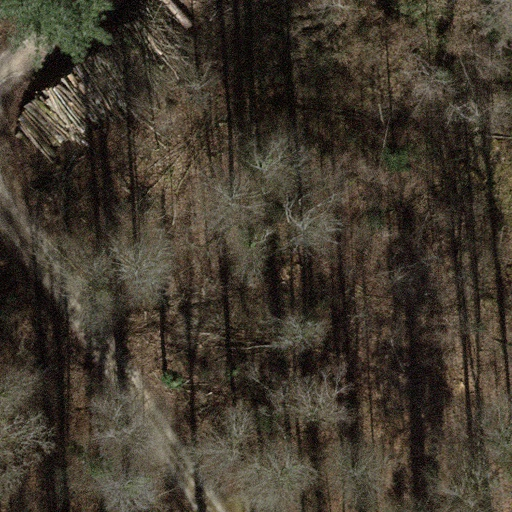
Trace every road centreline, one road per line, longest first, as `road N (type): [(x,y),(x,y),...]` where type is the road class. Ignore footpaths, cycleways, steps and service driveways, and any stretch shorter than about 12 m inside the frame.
road 1 (track): [(215,511),(0,205)]
road 2 (track): [(103,0),(0,83)]
